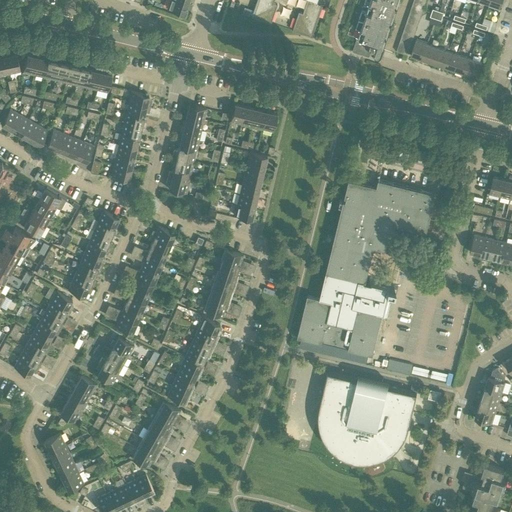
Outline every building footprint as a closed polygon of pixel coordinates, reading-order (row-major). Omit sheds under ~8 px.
[(185,10),(187,3),(179,0),(169,0),(167,8),(181,12),(180,15),(186,17),(188,11),(185,10)] [(256,0),(251,16),(271,22),(277,4),(273,2),(273,0),(306,0),(302,12),(298,11),(292,30),(312,36),(323,3),(327,4),(328,0),(256,0)] [(362,9),(356,27),(361,29),(359,37),(356,36),(356,37),(357,37),(353,50),(369,56),(371,50),(375,52),(375,53),(375,54),(376,55),(377,55),(377,56),(378,56),(379,56),(380,55),(381,55),(381,54),(381,53),(384,45),(378,43),(391,5),(397,7),(399,0),(365,0),(365,2),(370,4),(367,11),(362,9)] [(427,43),(416,39),(411,54),(422,58),(427,43)] [(433,61),(438,47),(427,43),(422,58),(433,61)] [(444,65),(449,50),(438,47),(433,61),(444,65)] [(455,69),(460,54),(449,50),(444,65),(455,69)] [(34,73),(39,52),(34,51),(33,54),(28,53),(23,71),(34,73)] [(17,52),(6,55),(10,72),(21,70),(17,52)] [(45,76),(49,58),(44,57),(45,53),(39,52),(34,73),(45,76)] [(466,73),(471,58),(460,54),(455,69),(466,73)] [(0,74),(10,72),(6,55),(0,56),(0,74)] [(55,78),(60,57),(55,56),(54,59),(49,58),(45,76),(55,78)] [(65,81),(70,63),(65,62),(66,58),(60,57),(55,78),(65,81)] [(482,62),(471,58),(466,73),(477,76),(482,62)] [(76,83),(81,62),(75,61),(74,65),(70,63),(65,81),(76,83)] [(87,86),(91,68),(86,67),(87,63),(81,62),(76,83),(87,86)] [(97,88),(102,67),(96,66),(95,70),(91,68),(87,86),(97,88)] [(108,68),(102,67),(97,88),(108,91),(112,74),(107,72),(108,68)] [(132,90),(129,101),(150,106),(152,100),(148,99),(149,94),(132,90)] [(10,97),(6,93),(1,97),(5,101),(10,97)] [(149,112),(150,106),(129,101),(127,111),(144,115),(145,111),(149,112)] [(241,123),(245,106),(235,103),(230,120),(241,123)] [(189,104),(187,114),(204,118),(207,108),(189,104)] [(252,126),(256,109),(245,106),(241,123),(252,126)] [(11,129),(19,113),(10,108),(1,123),(11,129)] [(262,128),(267,111),(256,109),(252,126),(262,128)] [(143,120),(144,115),(127,111),(124,122),(145,127),(147,121),(143,120)] [(277,114),(267,111),(262,128),(272,131),(277,114)] [(20,134),(29,118),(19,113),(11,129),(20,134)] [(202,129),(204,118),(187,114),(184,124),(202,129)] [(30,139),(38,124),(29,118),(20,134),(30,139)] [(144,132),(145,127),(124,122),(122,132),(139,136),(140,132),(144,132)] [(48,129),(38,124),(30,139),(40,145),(48,129)] [(199,139),(202,129),(184,124),(182,135),(199,139)] [(57,149),(63,132),(53,128),(47,144),(57,149)] [(67,153),(73,136),(63,132),(57,149),(67,153)] [(136,147),(139,136),(122,132),(119,143),(136,147)] [(197,150),(199,139),(182,135),(179,146),(197,150)] [(77,157),(84,140),(73,136),(67,153),(77,157)] [(94,144),(84,140),(77,157),(87,161),(94,144)] [(134,158),(136,147),(119,143),(117,154),(134,158)] [(194,160),(197,150),(179,146),(178,150),(174,150),(173,155),(194,160)] [(250,151),(247,162),(264,166),(267,155),(250,151)] [(131,168),(134,158),(117,154),(114,164),(131,168)] [(192,171),(194,160),(173,155),(172,161),(175,162),(174,167),(192,171)] [(0,161),(0,175),(9,180),(12,176),(6,172),(9,167),(0,161)] [(262,176),(264,166),(247,162),(245,172),(262,176)] [(129,179),(131,168),(114,164),(112,175),(129,179)] [(98,173),(99,167),(92,165),(91,172),(98,173)] [(189,181),(192,171),(174,167),(173,171),(169,171),(168,176),(189,181)] [(259,187),(262,176),(245,172),(242,183),(259,187)] [(9,180),(0,175),(0,183),(1,181),(7,185),(9,180)] [(186,192),(189,181),(168,176),(166,182),(170,183),(169,188),(186,192)] [(499,196),(503,179),(493,176),(488,193),(499,196)] [(510,198),(511,188),(511,176),(509,176),(508,180),(503,179),(499,196),(510,198)] [(364,181),(349,178),(344,196),(346,196),(346,200),(343,199),(319,297),(307,294),(297,336),(372,354),(381,316),(387,317),(390,303),(386,302),(388,294),(390,294),(393,282),(369,276),(368,281),(364,280),(365,279),(366,280),(373,251),(371,250),(372,245),(388,249),(394,221),(396,222),(395,224),(426,231),(428,226),(430,216),(436,192),(379,178),(377,186),(364,183),(364,181)] [(257,197),(259,187),(242,183),(240,194),(257,197)] [(42,193),(34,189),(32,193),(36,195),(40,197),(55,206),(60,209),(66,199),(45,187),(42,193)] [(254,208),(257,197),(240,194),(237,204),(254,208)] [(90,205),(90,204),(93,199),(87,196),(84,202),(90,205)] [(50,216),(55,206),(40,197),(34,207),(50,216)] [(252,219),(254,208),(237,204),(235,215),(252,219)] [(492,208),(483,206),(474,204),(473,210),(491,214),(492,208)] [(45,225),(50,216),(34,207),(29,216),(45,225)] [(103,209),(98,219),(118,228),(121,223),(117,221),(119,216),(103,209)] [(215,217),(216,212),(216,210),(209,209),(208,216),(215,217)] [(45,225),(29,216),(24,226),(39,235),(45,225)] [(116,234),(118,228),(98,219),(94,229),(110,236),(112,232),(116,234)] [(6,228),(4,233),(27,246),(35,237),(15,226),(12,231),(6,228)] [(153,229),(151,234),(171,243),(175,233),(159,226),(157,231),(153,229)] [(108,241),(110,236),(94,229),(89,239),(110,248),(112,242),(108,241)] [(29,247),(27,246),(4,233),(1,237),(7,240),(4,245),(20,254),(24,256),(29,247)] [(167,253),(171,243),(151,234),(149,239),(152,240),(150,246),(167,253)] [(479,258),(484,237),(474,234),(470,252),(474,253),(473,257),(479,258)] [(491,256),(495,239),(484,237),(479,258),(485,259),(486,255),(491,256)] [(66,247),(68,242),(63,238),(60,243),(66,247)] [(107,253),(110,248),(89,239),(85,249),(102,256),(104,252),(107,253)] [(500,263),(505,241),(495,239),(491,256),(495,258),(494,262),(500,263)] [(212,242),(206,240),(204,245),(210,248),(212,242)] [(511,261),(511,243),(505,241),(500,263),(506,264),(507,261),(511,262),(511,261)] [(0,255),(14,264),(20,254),(4,245),(1,250),(0,249),(0,255)] [(162,263),(167,253),(150,246),(148,251),(144,249),(142,254),(162,263)] [(100,261),(102,256),(85,249),(81,259),(101,268),(103,262),(100,261)] [(226,249),(223,259),(244,266),(245,261),(241,260),(243,254),(226,249)] [(158,273),(162,263),(142,254),(140,259),(144,260),(142,266),(158,273)] [(0,267),(9,273),(14,264),(0,255),(0,267)] [(101,268),(81,259),(77,269),(93,276),(95,271),(99,273),(101,268)] [(242,271),(244,266),(223,259),(219,269),(236,275),(238,269),(242,271)] [(154,283),(158,273),(142,266),(139,271),(136,269),(133,274),(154,283)] [(0,280),(4,282),(9,273),(0,267),(0,280)] [(91,280),(93,276),(77,269),(72,279),(92,288),(95,282),(91,280)] [(234,280),(236,275),(219,269),(216,279),(237,286),(238,281),(234,280)] [(149,293),(154,283),(133,274),(131,279),(135,280),(133,285),(149,293)] [(92,288),(72,279),(68,289),(84,296),(86,291),(90,293),(92,288)] [(235,291),(237,286),(216,279),(212,290),(229,295),(231,290),(235,291)] [(118,284),(115,293),(123,296),(126,287),(118,284)] [(145,302),(149,293),(133,285),(131,290),(127,289),(125,294),(145,302)] [(57,290),(51,300),(70,311),(73,305),(69,303),(72,299),(57,290)] [(228,301),(229,295),(212,290),(209,300),(230,307),(231,302),(228,301)] [(145,302),(125,294),(123,298),(127,300),(124,305),(141,312),(145,302)] [(70,311),(51,300),(46,309),(61,318),(64,314),(67,316),(70,311)] [(230,307),(209,300),(205,310),(222,316),(224,310),(228,312),(230,307)] [(25,304),(23,309),(28,312),(31,307),(25,304)] [(141,312),(124,305),(122,310),(118,309),(116,313),(136,322),(141,312)] [(61,318),(46,309),(40,319),(60,329),(62,324),(59,322),(61,318)] [(136,322),(116,313),(114,318),(118,320),(116,325),(132,332),(136,322)] [(204,316),(199,326),(219,335),(221,330),(218,328),(220,323),(204,316)] [(57,335),(60,329),(40,319),(35,328),(51,337),(53,333),(57,335)] [(219,335),(199,326),(194,336),(211,343),(213,339),(216,341),(219,335)] [(15,336),(18,331),(12,328),(9,332),(15,336)] [(51,337),(35,328),(30,337),(49,348),(52,343),(48,341),(51,337)] [(112,338),(109,344),(128,354),(134,345),(118,336),(116,340),(112,338)] [(209,347),(211,343),(194,336),(190,345),(210,355),(212,349),(209,347)] [(49,348),(30,337),(24,347),(40,356),(42,351),(46,353),(49,348)] [(128,354),(109,344),(106,349),(110,351),(107,355),(123,364),(128,354)] [(210,355),(190,345),(185,355),(202,363),(204,359),(207,360),(210,355)] [(38,360),(40,356),(24,347),(19,356),(38,367),(41,362),(38,360)] [(123,364),(107,355),(105,359),(101,357),(98,362),(118,373),(123,364)] [(199,367),(202,363),(185,355),(181,365),(201,374),(203,369),(199,367)] [(38,367),(19,356),(13,366),(29,375),(32,370),(35,372),(38,367)] [(412,364),(389,358),(387,368),(410,374),(412,364)] [(118,373),(98,362),(96,368),(99,370),(97,374),(112,383),(118,373)] [(201,374),(181,365),(176,375),(192,382),(194,378),(198,380),(201,374)] [(422,366),(420,372),(428,375),(430,369),(422,366)] [(488,376),(485,386),(501,392),(505,382),(502,381),(503,378),(497,367),(492,370),(490,377),(488,376)] [(411,413),(416,392),(328,371),(323,392),(327,393),(326,399),(324,399),(323,406),(322,414),(322,422),(324,430),(328,438),(334,446),(342,452),(349,455),(354,457),(356,457),(361,458),(369,458),(377,456),(386,452),(390,449),(396,444),(399,439),(402,434),(404,429),(407,419),(406,418),(407,412),(411,413)] [(81,374),(76,384),(91,393),(97,383),(81,374)] [(192,382),(176,375),(171,385),(191,394),(194,388),(190,387),(192,382)] [(138,378),(135,383),(140,386),(143,381),(138,378)] [(200,378),(196,387),(204,392),(209,382),(200,378)] [(140,386),(135,383),(132,387),(137,391),(140,386)] [(91,393),(76,384),(70,394),(86,402),(91,393)] [(191,394),(171,385),(167,395),(183,402),(185,398),(189,399),(191,394)] [(498,402),(501,392),(485,386),(481,397),(498,402)] [(441,392),(430,389),(428,398),(439,400),(441,392)] [(86,402),(70,394),(65,403),(80,412),(86,402)] [(495,413),(498,402),(481,397),(478,407),(495,413)] [(164,400),(159,410),(178,421),(180,417),(177,415),(180,409),(164,400)] [(80,412),(65,403),(59,413),(75,421),(80,412)] [(491,423),(495,413),(478,407),(474,418),(491,423)] [(178,421),(159,410),(153,420),(169,428),(172,424),(175,426),(178,421)] [(97,415),(95,420),(100,423),(103,418),(97,415)] [(66,420),(61,417),(57,422),(63,425),(66,420)] [(97,428),(100,423),(95,420),(92,425),(97,428)] [(169,428),(153,420),(148,429),(167,440),(170,435),(166,433),(169,428)] [(104,422),(102,427),(107,430),(111,433),(114,428),(104,422)] [(167,440),(148,429),(143,439),(158,448),(161,443),(165,445),(167,440)] [(48,450),(64,442),(60,432),(44,440),(48,450)] [(88,443),(93,439),(90,435),(85,438),(88,443)] [(97,444),(93,439),(88,443),(92,447),(97,444)] [(155,452),(158,448),(143,439),(137,448),(157,459),(159,454),(155,452)] [(69,452),(64,442),(48,450),(53,460),(69,452)] [(157,459),(137,448),(132,458),(147,466),(150,461),(154,463),(157,459)] [(74,462),(69,452),(53,460),(57,469),(74,462)] [(102,460),(107,456),(103,452),(98,456),(102,460)] [(110,461),(107,456),(102,460),(105,464),(110,461)] [(78,471),(74,462),(57,469),(62,479),(78,471)] [(469,509),(468,511),(496,511),(497,508),(491,506),(494,497),(500,499),(507,480),(501,478),(503,469),(484,463),(481,473),(484,474),(483,477),(474,474),(471,482),(464,480),(462,487),(475,491),(472,500),(478,502),(475,511),(469,509)] [(83,482),(78,471),(62,479),(67,489),(83,482)] [(145,474),(135,478),(143,494),(153,490),(145,474)] [(143,494),(135,478),(126,483),(133,499),(143,494)] [(133,499),(126,483),(116,488),(123,504),(133,499)] [(87,489),(81,486),(79,492),(85,494),(87,489)] [(123,504),(116,488),(106,492),(113,508),(123,504)] [(105,511),(113,508),(106,492),(96,497),(103,511),(105,511)]
